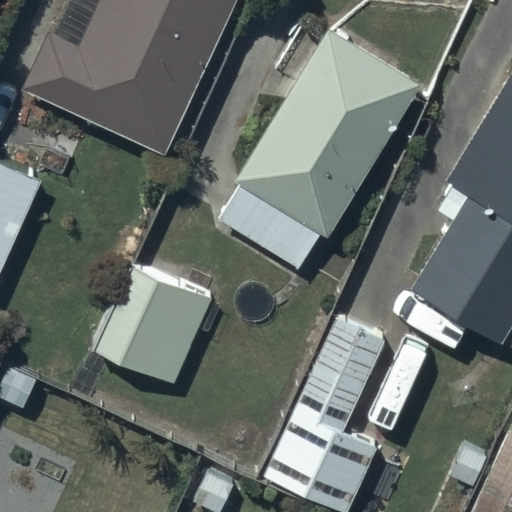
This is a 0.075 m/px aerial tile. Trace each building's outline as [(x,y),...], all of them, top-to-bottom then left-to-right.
[(229,0),(62,0),(53,19),(46,16),(20,70),(164,138),(229,0)] [(418,66),(325,11),(234,164),(326,219),(418,66)] [(511,304),(511,56),(510,55),(446,161),(466,173),(407,270),(500,325),(511,304)] [(0,257),(41,165),(0,146),(0,257)] [(235,174),(215,208),(299,256),(319,222),(235,174)] [(126,248),(87,334),(174,373),(213,287),(126,248)] [(384,325),(336,303),(264,461),(345,498),(374,434),(341,419),(384,325)] [(511,511),(511,407),(463,511),(511,511)]
